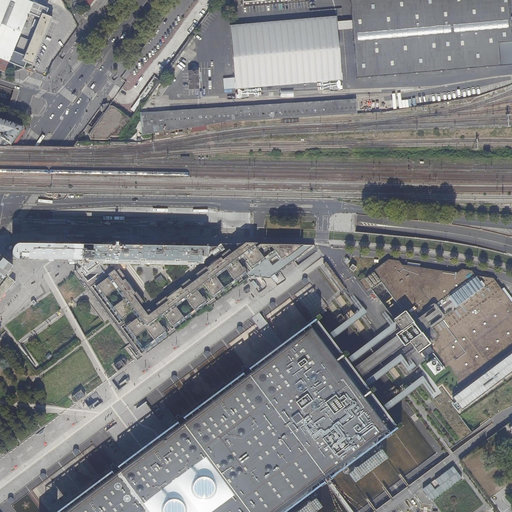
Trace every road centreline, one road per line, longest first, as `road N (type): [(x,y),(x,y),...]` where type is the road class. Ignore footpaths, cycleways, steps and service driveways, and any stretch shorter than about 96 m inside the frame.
road 1 (primary): [(0,93),(54,112),(145,124),(324,218),(354,221)]
road 2 (primary): [(112,201),(322,206)]
road 3 (primary): [(511,225),(322,206)]
road 4 (primary): [(511,245),(354,221)]
